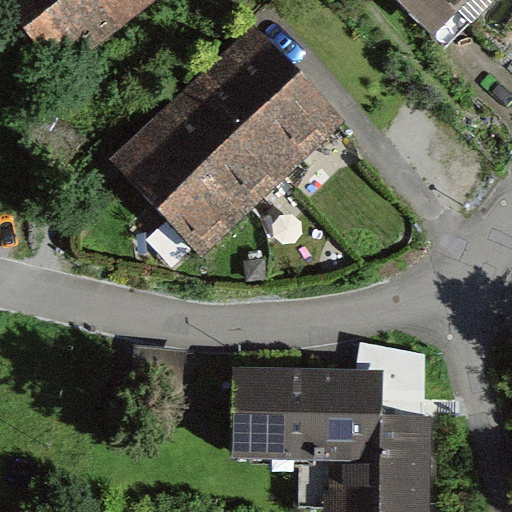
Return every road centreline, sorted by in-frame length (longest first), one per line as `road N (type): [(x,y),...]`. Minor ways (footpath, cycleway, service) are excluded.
road 1 (residential): [(0,285),(227,331),(462,299)]
road 2 (residential): [(462,299),(482,414),(511,511)]
